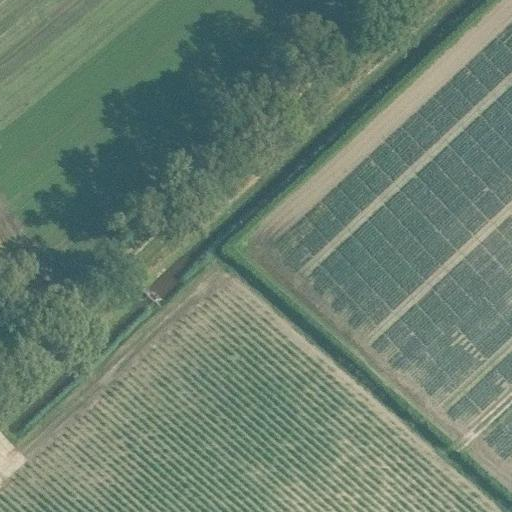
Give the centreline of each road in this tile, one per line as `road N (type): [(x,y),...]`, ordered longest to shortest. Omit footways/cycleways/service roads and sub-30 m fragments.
road 1 (track): [(413,0),(64,350)]
road 2 (unclassified): [(0,413),(64,350),(0,244)]
